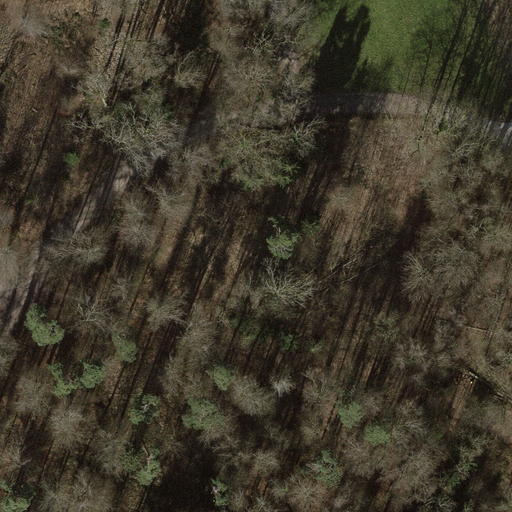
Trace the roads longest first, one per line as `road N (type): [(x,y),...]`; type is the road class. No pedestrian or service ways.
road 1 (track): [(0,318),(74,220),(142,156),(232,104),(348,99),(458,110),(511,140)]
road 2 (track): [(27,282),(357,372),(511,437)]
road 3 (track): [(314,362),(277,477),(275,511)]
